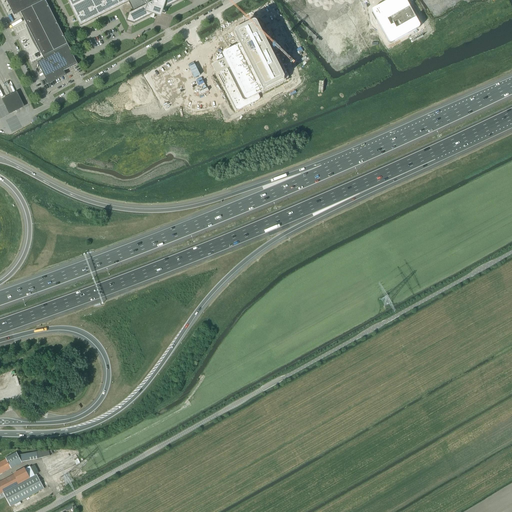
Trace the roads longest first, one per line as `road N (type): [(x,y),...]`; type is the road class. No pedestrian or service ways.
road 1 (unclassified): [(40,511),(511,251)]
road 2 (motorway): [(0,434),(65,432),(114,410),(258,250),(401,177),(429,154)]
road 3 (motorway): [(0,326),(429,154)]
road 4 (motorway): [(348,161),(0,299)]
road 5 (motorway): [(348,161),(151,211),(91,202),(0,160)]
road 6 (unclassified): [(234,1),(52,102),(36,92),(0,16)]
road 7 (motorway): [(0,339),(56,327),(80,331),(98,345),(108,373),(99,401),(77,418),(0,422)]
road 8 (motorway): [(511,86),(348,161)]
road 9 (unknown): [(56,0),(89,53),(161,19)]
road 10 (motorway): [(0,180),(23,206),(27,224),(24,251),(0,282)]
